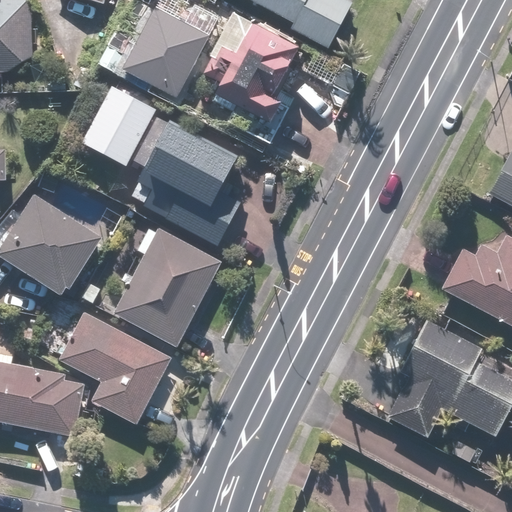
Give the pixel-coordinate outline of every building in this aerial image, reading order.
[(243,0),(293,26),(290,31),(329,51),(353,5),(342,0),(243,0)] [(0,77),(5,77),(31,58),(32,3),(0,1),(0,77)] [(158,8),(125,71),(177,98),(210,35),(158,8)] [(297,50),(232,15),(201,74),(222,86),(208,113),(271,147),(297,98),(285,91),(297,69),(289,65),(297,50)] [(109,29),(88,22),(80,47),(100,54),(109,29)] [(125,54),(108,46),(97,68),(115,76),(125,54)] [(93,77),(69,64),(60,80),(83,94),(93,77)] [(125,170),(158,114),(149,109),(155,99),(132,86),(126,96),(112,88),(79,144),(125,170)] [(238,160),(161,116),(133,164),(146,171),(130,199),(219,250),(244,206),(219,192),(238,160)] [(511,151),(510,151),(487,197),(511,210),(511,151)] [(9,209),(0,222),(0,257),(63,301),(103,242),(37,197),(23,219),(9,209)] [(129,283),(112,314),(176,348),(220,264),(150,227),(122,280),(129,283)] [(474,256),(462,249),(441,290),(511,328),(511,237),(502,233),(493,249),(481,243),(474,256)] [(111,288),(88,275),(74,301),(97,314),(111,288)] [(83,312),(57,360),(99,383),(89,402),(135,426),(171,359),(83,312)] [(394,374),(407,380),(386,418),(427,440),(443,410),(497,439),(511,411),(511,384),(477,365),(485,351),(425,318),(394,374)] [(0,424),(95,441),(99,413),(80,410),(86,379),(13,367),(16,350),(0,346),(0,424)]
